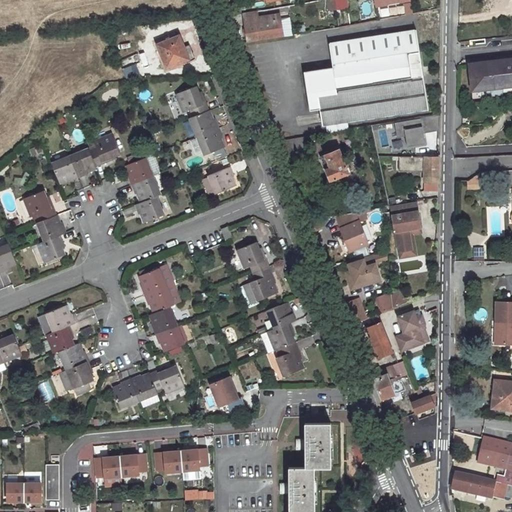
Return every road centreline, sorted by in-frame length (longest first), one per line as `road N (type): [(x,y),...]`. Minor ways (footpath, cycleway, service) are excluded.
road 1 (residential): [(266,416),(91,433),(73,453),(74,511)]
road 2 (tertiary): [(358,392),(281,195)]
road 3 (tertiary): [(281,195),(201,0)]
road 4 (residential): [(281,195),(103,264)]
road 5 (unclassified): [(442,420),(441,268)]
